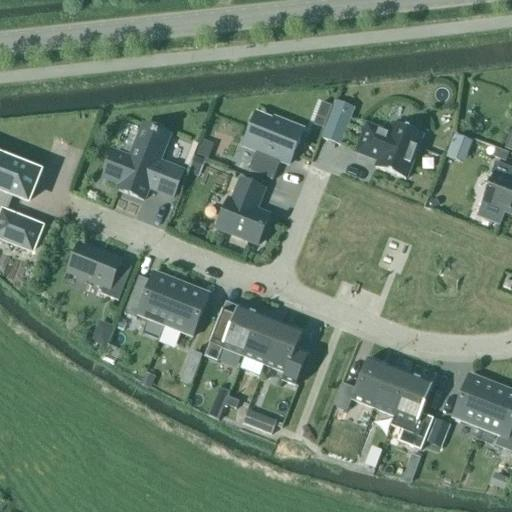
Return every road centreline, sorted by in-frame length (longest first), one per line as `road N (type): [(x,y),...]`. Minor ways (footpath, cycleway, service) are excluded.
road 1 (tertiary): [(0,44),(419,0)]
road 2 (residential): [(511,339),(485,347),(426,344),(274,286)]
road 3 (residential): [(274,286),(70,206)]
